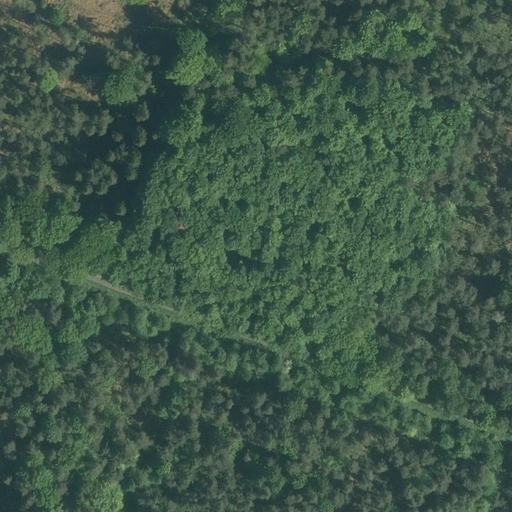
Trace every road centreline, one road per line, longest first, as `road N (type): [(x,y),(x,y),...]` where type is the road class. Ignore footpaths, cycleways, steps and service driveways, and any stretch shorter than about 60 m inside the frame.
road 1 (track): [(511,432),(87,268)]
road 2 (track): [(87,268),(199,0)]
